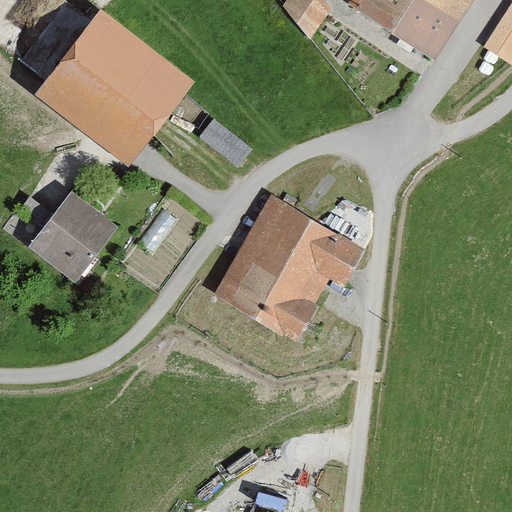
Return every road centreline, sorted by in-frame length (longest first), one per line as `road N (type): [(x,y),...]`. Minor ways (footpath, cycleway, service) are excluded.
road 1 (track): [(495,0),(392,142),(350,511)]
road 2 (track): [(0,376),(95,363),(145,321),(257,180),(316,145),(392,142)]
